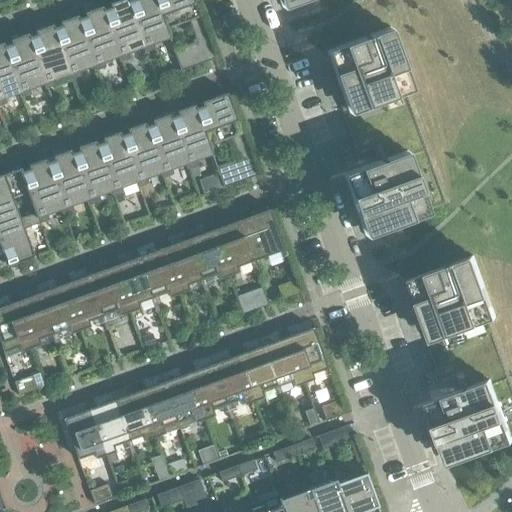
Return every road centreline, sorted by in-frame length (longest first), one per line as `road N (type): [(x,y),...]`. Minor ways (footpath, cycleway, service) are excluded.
road 1 (residential): [(0,427),(362,294)]
road 2 (residential): [(0,281),(316,172)]
road 3 (residential): [(0,153),(274,58)]
road 4 (residential): [(442,511),(362,294)]
road 5 (residential): [(362,294),(316,172)]
road 6 (residential): [(316,172),(274,58)]
